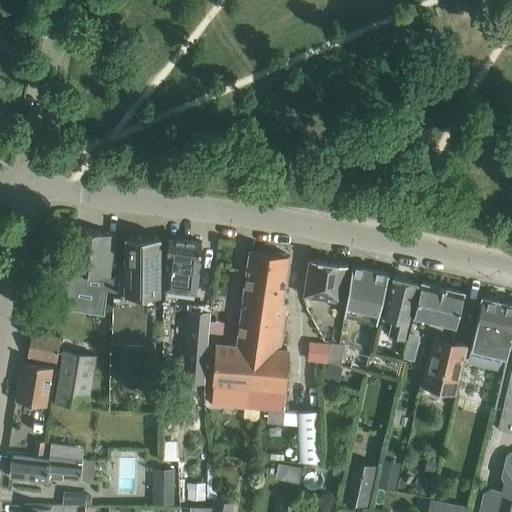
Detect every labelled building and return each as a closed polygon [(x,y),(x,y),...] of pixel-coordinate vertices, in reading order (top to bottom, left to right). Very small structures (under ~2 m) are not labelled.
[(109,276),(115,233),(74,226),(64,306),(104,313),(107,290),(109,276)] [(159,306),(160,237),(160,236),(125,236),(125,275),(113,275),(113,277),(109,276),(107,290),(113,291),(113,293),(113,341),(146,341),(146,305),(159,306)] [(203,242),(169,238),(166,265),(165,273),(166,289),(192,292),(197,292),(203,242)] [(256,343),(272,252),(250,249),(236,342),(216,340),(215,360),(212,384),(214,384),(211,403),(245,406),(250,343),(256,343)] [(284,410),(286,389),(288,362),(287,348),(287,347),(280,346),(286,302),(282,301),(289,254),(272,252),(256,343),(250,343),(245,406),(260,408),(269,409),(268,421),(282,423),(284,410)] [(308,257),(305,277),(302,294),(342,300),(348,263),(308,257)] [(377,321),(388,273),(352,264),(347,284),(344,313),(377,321)] [(393,274),(388,293),(383,314),(393,317),(389,333),(404,337),(418,280),(393,274)] [(422,281),(417,300),(413,316),(455,326),(464,291),(422,281)] [(470,346),(509,355),(511,340),(511,302),(482,295),(470,346)] [(211,308),(190,307),(186,362),(206,363),(211,308)] [(61,336),(32,331),(28,355),(56,361),(61,336)] [(456,392),(467,344),(433,336),(421,383),(456,392)] [(343,343),(339,342),(330,341),(329,361),(340,364),(343,343)] [(96,354),(83,352),(63,348),(53,399),(86,406),(96,354)] [(53,366),(41,364),(22,360),(15,399),(46,404),(53,366)] [(511,365),(497,427),(511,430),(511,365)] [(33,453),(42,454),(44,441),(35,440),(33,453)] [(506,453),(501,474),(503,479),(501,489),(491,486),(483,491),(479,510),(477,511),(511,511),(511,449),(511,450),(506,453)] [(83,458),(83,457),(49,453),(49,458),(13,454),(10,475),(28,478),(28,479),(42,481),(42,479),(46,480),(47,472),(91,477),(93,459),(83,458)] [(343,498),(368,504),(377,463),(352,457),(343,498)] [(174,467),(154,467),(153,484),(157,484),(157,500),(173,500),(174,467)] [(66,491),(64,503),(90,503),(91,494),(66,491)] [(215,497),(212,511),(230,511),(233,500),(215,497)] [(427,511),(467,511),(469,505),(430,498),(427,511)] [(50,511),(52,503),(23,502),(21,511),(50,511)]
